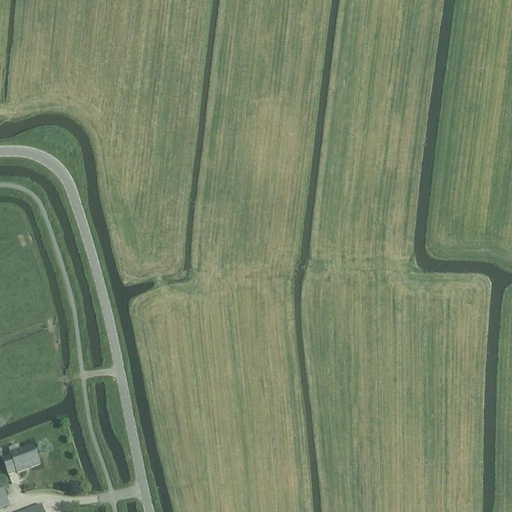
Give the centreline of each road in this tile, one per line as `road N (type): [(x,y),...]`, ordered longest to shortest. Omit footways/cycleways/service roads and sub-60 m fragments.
road 1 (track): [(367,0),(360,227),(411,511)]
road 2 (tertiary): [(150,511),(69,183),(44,158),(0,153)]
road 3 (track): [(66,0),(14,112),(0,114)]
